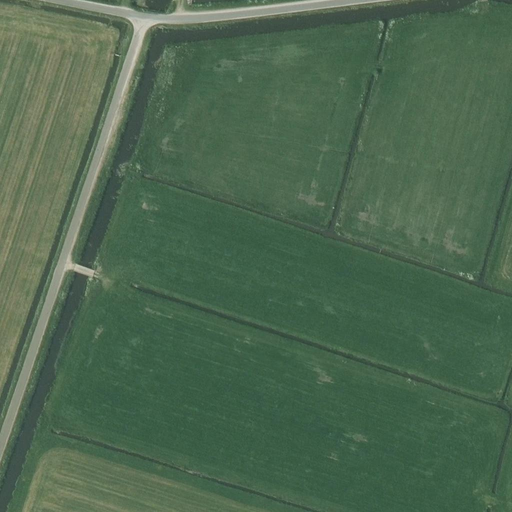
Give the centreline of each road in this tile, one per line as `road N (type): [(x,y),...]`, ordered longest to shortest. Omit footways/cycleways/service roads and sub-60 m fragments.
road 1 (unclassified): [(0,443),(143,18)]
road 2 (unclassified): [(349,0),(143,18)]
